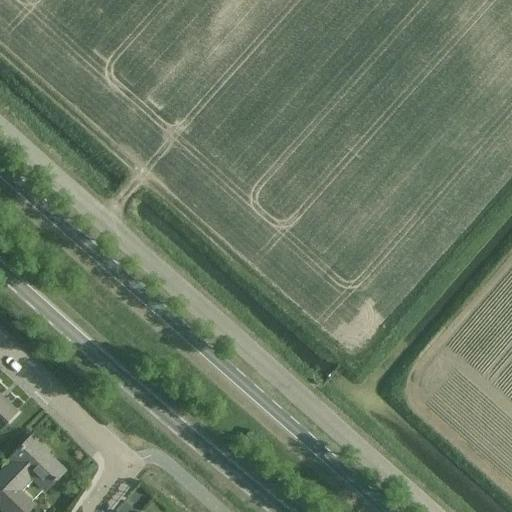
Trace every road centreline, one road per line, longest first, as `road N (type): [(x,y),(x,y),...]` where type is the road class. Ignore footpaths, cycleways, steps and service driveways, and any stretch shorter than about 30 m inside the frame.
road 1 (unclassified): [(420,511),(0,130)]
road 2 (primary): [(382,511),(0,167)]
road 3 (primary): [(0,264),(275,511)]
road 4 (unclassified): [(0,341),(120,459)]
